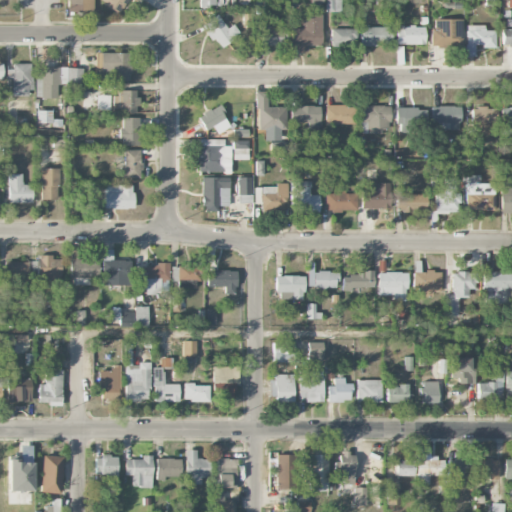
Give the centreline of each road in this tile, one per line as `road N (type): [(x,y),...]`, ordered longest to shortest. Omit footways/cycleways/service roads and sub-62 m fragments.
road 1 (residential): [(511,242),(0,232)]
road 2 (residential): [(511,430),(0,430)]
road 3 (residential): [(511,78),(170,78)]
road 4 (residential): [(257,511),(258,241)]
road 5 (residential): [(169,234),(170,0)]
road 6 (residential): [(170,34),(0,34)]
road 7 (residential): [(80,511),(80,362)]
